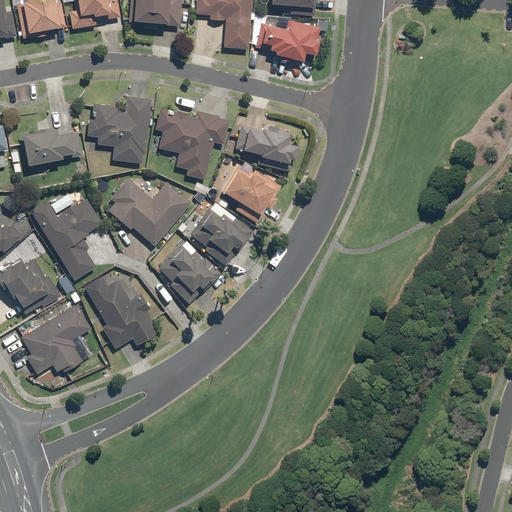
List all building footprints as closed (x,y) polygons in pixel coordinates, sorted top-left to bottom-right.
[(5,11),(1,0),(0,0),(0,41),(19,37),(12,9),(5,11)] [(18,4),(24,37),(47,33),(46,29),(66,25),(61,1),(58,2),(57,0),(12,0),(14,5),(18,4)] [(62,0),(63,1),(71,0),(75,0),(77,11),(70,12),(72,27),(97,23),(97,20),(121,16),(118,0),(62,0)] [(130,0),(129,22),(143,23),(143,26),(159,27),(159,23),(172,24),(181,24),(182,0),(130,0)] [(224,45),(249,47),(252,0),(197,0),(196,13),(211,14),(211,18),(226,19),(224,45)] [(316,14),(316,0),(269,0),(269,2),(291,2),(291,14),(316,14)] [(261,23),(256,46),(305,57),(307,51),(317,53),(322,29),(327,30),(329,21),(319,18),(317,25),(289,19),(287,29),(261,23)] [(145,163),(151,100),(128,97),(127,111),(118,110),(119,108),(113,107),(113,104),(96,102),(94,120),(90,120),(88,135),(99,136),(98,143),(114,144),(112,160),(145,163)] [(207,179),(215,141),(225,143),(230,120),(219,118),(220,114),(195,109),(195,112),(160,105),(156,129),(164,130),(160,147),(180,151),(178,166),(188,168),(187,175),(207,179)] [(4,155),(0,155),(0,147),(9,146),(4,124),(0,124),(0,166),(7,165),(4,155)] [(259,152),(257,163),(291,170),(294,157),(298,158),(301,144),(290,142),(292,133),(273,129),(272,132),(240,125),(236,147),(259,152)] [(59,133),(58,126),(21,134),(27,164),(63,157),(63,154),(76,151),(72,130),(59,133)] [(260,223),(281,186),(251,169),(249,174),(237,167),(225,190),(241,199),(236,210),(260,223)] [(133,226),(155,244),(191,202),(167,182),(153,198),(128,177),(111,197),(116,201),(110,208),(132,227),(133,226)] [(24,205),(14,190),(2,198),(12,213),(24,205)] [(47,199),(30,210),(76,280),(98,266),(87,249),(90,247),(84,238),(92,233),(91,230),(103,222),(87,198),(79,204),(77,202),(57,215),(47,199)] [(225,216),(209,206),(191,235),(208,245),(206,249),(229,264),(243,242),(245,243),(254,228),(234,216),(233,219),(226,215),(225,216)] [(0,249),(5,255),(24,236),(11,223),(9,225),(6,222),(3,225),(0,221),(0,249)] [(206,256),(203,258),(196,249),(191,253),(182,242),(156,264),(165,275),(162,277),(174,291),(176,289),(180,293),(177,295),(182,302),(187,298),(190,302),(199,295),(194,289),(201,283),(204,287),(218,276),(221,273),(206,256)] [(13,262),(12,260),(0,267),(0,279),(8,292),(13,289),(29,314),(60,294),(35,254),(26,260),(23,256),(13,262)] [(102,275),(85,286),(108,323),(102,326),(116,348),(133,337),(138,345),(159,331),(146,311),(152,307),(142,292),(133,299),(118,277),(107,284),(102,275)] [(94,331),(76,302),(75,303),(74,304),(22,336),(33,353),(27,356),(38,375),(54,365),(59,372),(63,369),(64,370),(83,359),(75,346),(78,344),(74,338),(81,334),(84,338),(94,331)]
